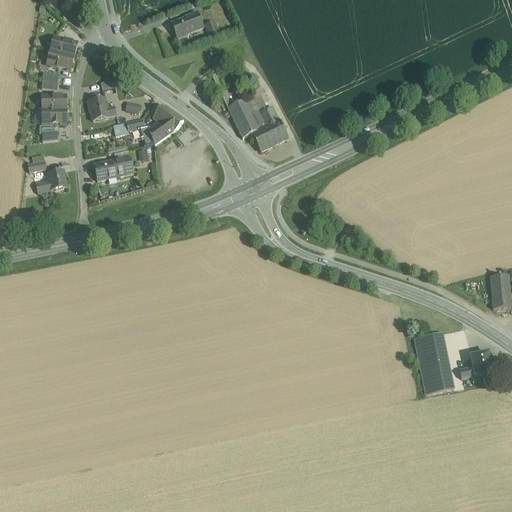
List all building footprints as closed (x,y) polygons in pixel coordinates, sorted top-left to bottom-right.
[(189,20),(172,27),(177,42),(186,38),(186,37),(203,30),(198,15),(188,19),(189,20)] [(214,24),(206,27),(211,41),(220,38),(214,24)] [(77,47),(54,41),(51,54),(74,60),(77,47)] [(74,60),(51,54),(47,67),(71,73),(74,60)] [(59,77),(43,75),(42,83),(58,85),(59,77)] [(243,142),(252,137),(266,129),(259,116),(252,100),(234,109),(218,77),(212,79),(243,142)] [(58,85),(42,83),(41,91),(57,93),(58,85)] [(103,93),(116,91),(114,83),(101,86),(103,93)] [(259,96),(252,100),(259,116),(267,112),(259,96)] [(66,100),(42,100),(42,113),(66,113),(66,100)] [(105,100),(88,104),(89,112),(91,112),(93,124),(109,120),(109,119),(107,111),(105,100)] [(141,108),(129,105),(127,114),(139,117),(141,108)] [(161,128),(151,135),(155,147),(178,131),(183,123),(162,108),(154,120),(158,123),(162,126),(161,128)] [(267,112),(259,116),(266,129),(252,137),(261,155),(288,141),(282,128),(283,128),(282,126),(281,127),(272,109),(267,112)] [(115,110),(107,111),(109,119),(116,118),(115,110)] [(66,113),(42,113),(42,127),(59,127),(66,127),(66,113)] [(142,122),(127,125),(129,134),(144,130),(142,122)] [(162,126),(158,123),(149,130),(139,132),(142,150),(155,147),(151,135),(161,128),(162,126)] [(129,134),(127,125),(114,128),(114,132),(103,133),(105,141),(129,136),(129,134)] [(39,137),(42,137),(58,135),(59,135),(59,127),(42,127),(40,127),(39,137)] [(58,135),(42,137),(43,145),(59,143),(58,135)] [(110,157),(128,153),(127,147),(108,150),(110,157)] [(138,153),(140,163),(148,161),(146,152),(138,153)] [(128,154),(114,157),(115,163),(116,164),(130,161),(128,154)] [(32,160),(34,166),(45,164),(44,158),(32,160)] [(115,163),(94,168),(97,184),(109,181),(117,179),(128,177),(126,170),(132,168),(130,161),(116,164),(115,163)] [(47,171),(45,164),(34,166),(28,168),(29,175),(47,171)] [(64,173),(48,176),(49,184),(36,187),(38,196),(67,190),(64,173)] [(117,179),(109,181),(111,188),(118,186),(117,179)] [(508,279),(490,280),(493,312),(511,310),(508,279)] [(441,336),(414,342),(425,398),(453,392),(441,336)] [(465,343),(452,348),(454,352),(467,347),(465,343)] [(488,356),(471,360),(473,370),(459,373),(461,382),(492,375),(488,356)]
